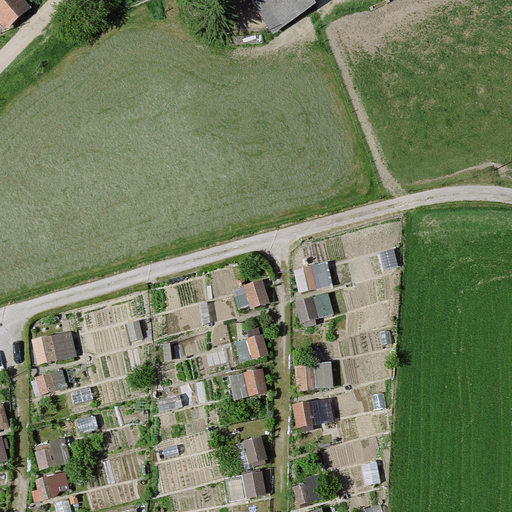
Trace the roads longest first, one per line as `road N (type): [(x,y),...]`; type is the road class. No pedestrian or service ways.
road 1 (track): [(0,315),(411,199),(470,190),(511,194)]
road 2 (track): [(273,236),(286,354),(278,511)]
road 3 (track): [(14,511),(22,399),(3,314)]
